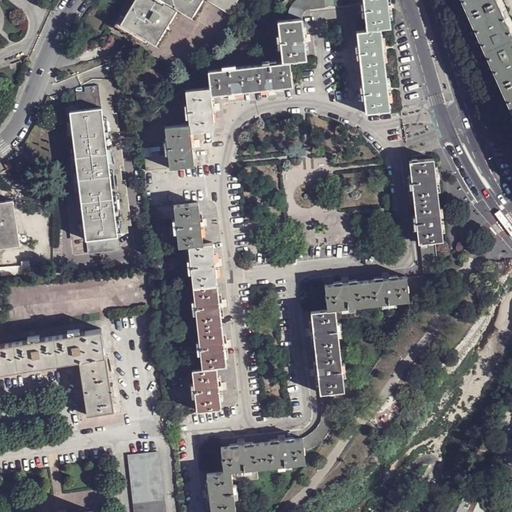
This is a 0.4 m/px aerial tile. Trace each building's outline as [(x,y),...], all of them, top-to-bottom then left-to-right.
[(153,40),(159,43),(181,7),(170,0),(137,0),(130,12),(128,16),(124,23),(153,40)] [(170,0),(181,7),(185,9),(195,15),(203,0),(170,0)] [(198,17),(209,0),(203,0),(195,15),(198,17)] [(211,0),(230,10),(235,0),(211,0)] [(235,0),(230,10),(233,13),(241,0),(235,0)] [(294,0),(291,5),(289,12),(289,18),(303,16),(304,12),(306,9),(310,7),(334,5),(333,0),(294,0)] [(388,0),(363,0),(367,28),(357,29),(361,70),(386,67),(385,50),(384,44),(382,26),(392,25),(390,9),(389,2),(388,0)] [(467,0),(473,13),(489,50),(492,49),(470,0),(467,0)] [(511,27),(499,0),(470,0),(492,49),(511,92),(511,27)] [(511,21),(502,0),(499,0),(511,27),(511,21)] [(163,45),(185,9),(181,7),(159,43),(163,45)] [(151,43),(153,40),(124,23),(128,16),(124,14),(119,24),(151,43)] [(263,62),(250,64),(252,88),(269,86),(276,85),(294,84),(291,59),(308,57),(306,40),(305,33),(303,16),(289,18),(279,19),(280,33),(282,46),(283,60),(277,60),(263,62)] [(504,83),(511,99),(511,92),(492,49),(489,50),(504,83)] [(252,88),(250,64),(237,65),(224,66),(209,68),(211,85),(187,88),(188,102),(190,116),(190,122),(166,124),(169,152),(170,166),(195,163),(191,129),(216,126),(214,108),(213,102),(213,92),(229,91),(236,90),(252,88)] [(386,67),(361,70),(366,111),(391,108),(389,91),(388,84),(386,67)] [(110,79),(94,78),(88,81),(76,86),(79,108),(102,105),(100,95),(89,96),(88,86),(111,84),(110,79)] [(115,79),(110,79),(111,84),(88,86),(89,96),(100,95),(102,105),(117,234),(93,237),(86,237),(84,222),(78,177),(67,178),(64,179),(71,248),(71,251),(73,253),(76,253),(130,247),(131,247),(133,245),(133,242),(115,79)] [(73,124),(78,177),(84,222),(86,237),(93,237),(117,234),(102,105),(79,108),(70,109),(73,124)] [(170,166),(169,152),(162,152),(161,143),(144,146),(146,168),(170,166)] [(419,241),(420,241),(436,239),(442,238),(441,222),(440,214),(438,198),(436,181),(436,174),(433,157),(410,159),(412,175),(413,189),(414,200),(416,216),(417,228),(419,241)] [(0,245),(21,242),(14,198),(0,199),(0,245)] [(192,271),(193,284),(217,281),(215,265),(215,259),(213,242),(203,242),(201,226),(200,218),(198,201),(146,207),(148,221),(172,218),(175,218),(177,232),(179,245),(183,244),(189,243),(190,257),(192,271)] [(438,261),(436,239),(420,241),(422,262),(438,261)] [(21,258),(21,263),(22,271),(29,270),(28,258),(21,258)] [(438,261),(422,262),(423,273),(425,272),(439,271),(438,261)] [(22,271),(21,263),(0,265),(0,268),(1,274),(22,271)] [(424,274),(425,272),(423,273),(423,274),(406,276),(408,290),(427,288),(424,274)] [(355,305),(361,304),(368,303),(409,299),(408,290),(406,276),(406,274),(389,277),(382,277),(366,279),(349,281),(342,282),(324,284),(328,308),(335,307),(341,307),(348,306),(355,305)] [(217,281),(193,284),(195,299),(197,312),(199,339),(201,352),(201,353),(202,367),(196,368),(192,368),(194,381),(195,395),(197,408),(220,407),(216,366),(226,364),(224,347),(224,340),(220,308),(219,300),(217,281)] [(336,318),(362,315),(361,304),(355,305),(355,308),(351,308),(342,309),(341,307),(335,307),(336,318)] [(334,390),(344,389),(343,374),(341,360),(340,348),(338,335),(337,320),(336,318),(335,307),(328,308),(311,310),(313,326),(314,335),(317,367),(318,375),(320,392),(334,390)] [(0,370),(79,358),(87,413),(114,409),(112,394),(116,394),(114,381),(110,382),(106,353),(104,353),(100,329),(80,331),(79,328),(68,329),(69,332),(40,337),(40,333),(28,335),(28,338),(1,343),(0,338),(0,337),(0,370)] [(334,390),(320,392),(321,407),(321,417),(319,424),(315,429),(309,434),(302,437),(304,449),(320,444),(333,424),(335,414),(334,390)] [(498,420),(488,432),(496,440),(500,435),(506,440),(511,433),(511,428),(508,425),(511,421),(498,413),(496,419),(498,420)] [(304,449),(302,437),(286,439),(277,440),(261,441),(245,443),(240,444),(220,446),(224,470),(231,469),(237,469),(254,467),(256,467),(278,464),(292,463),(305,461),(304,449)] [(165,511),(159,451),(129,454),(135,511),(165,511)] [(232,480),(257,477),(256,467),(254,467),(254,469),(237,471),(237,469),(231,469),(232,480)] [(224,470),(206,472),(208,489),(209,496),(210,511),(235,511),(236,510),(234,496),(233,483),(232,480),(231,469),(224,470)] [(507,511),(491,500),(460,485),(457,490),(454,489),(443,511),(507,511)]
